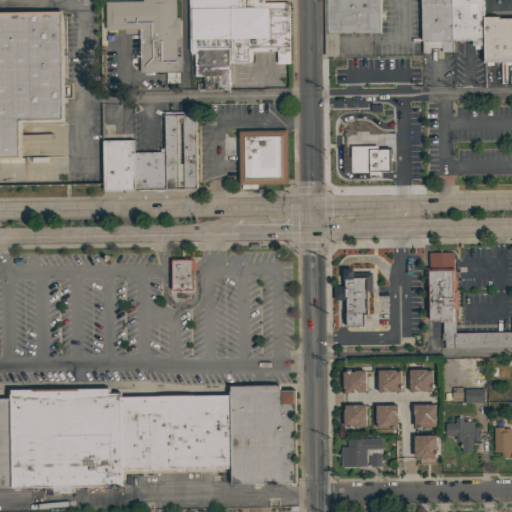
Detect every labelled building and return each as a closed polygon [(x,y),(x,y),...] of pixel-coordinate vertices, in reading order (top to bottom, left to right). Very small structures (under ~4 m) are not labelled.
[(176,0),(176,17),(180,17),(180,46),(176,46),(176,56),(182,56),(182,72),(139,72),(139,29),(106,29),(106,1),(142,1),(142,0),(176,0)] [(263,0),(263,2),(289,2),(289,63),(277,63),(277,51),(252,51),(252,63),(229,63),(229,49),(228,49),(228,89),(203,90),(203,76),(194,76),(194,54),(190,54),(190,51),(189,51),(189,0),(263,0)] [(379,0),(380,33),(336,33),(337,56),(324,56),(323,0),(379,0)] [(440,53),(440,49),(428,49),(428,54),(421,54),(421,43),(420,43),(419,0),(450,0),(451,42),(451,43),(455,43),(455,53),(440,53)] [(481,0),(482,18),(482,50),(472,50),(472,47),(471,47),(471,42),(461,42),(461,44),(458,44),(458,42),(451,42),(450,0),(481,0)] [(0,12),(63,11),(64,65),(62,65),(63,115),(65,115),(65,121),(21,122),(21,135),(50,135),(50,140),(21,140),(22,159),(0,159),(0,12)] [(497,18),(497,20),(511,19),(511,63),(491,64),(491,67),(484,67),(484,64),(483,64),(482,50),(482,18),(497,18)] [(165,148),(164,112),(194,111),(196,192),(184,192),(184,191),(165,191),(165,148)] [(288,183),(257,184),(257,189),(242,189),(242,185),(240,185),(239,131),(287,130),(288,183)] [(105,192),(103,141),(125,140),(125,137),(128,137),(128,140),(133,140),(134,153),(135,191),(105,192)] [(346,147),(373,146),(373,149),(387,149),(387,173),(347,174),(346,147)] [(134,153),(159,152),(159,148),(165,148),(165,191),(135,192),(135,191),(134,153)] [(511,347),(444,348),(444,339),(441,339),(441,332),(443,332),(443,320),(430,320),(430,284),(427,285),(427,269),(428,269),(428,252),(453,252),(453,268),(455,268),(455,290),(457,290),(458,308),(455,308),(455,333),(511,332),(511,347)] [(195,292),(170,293),(169,258),(194,257),(195,292)] [(346,300),(334,300),(334,287),(342,287),(342,279),(343,279),(343,269),(353,269),(353,272),(371,272),(371,291),(367,291),(367,314),(364,314),(364,326),(347,326),(346,300)] [(408,370),(426,369),(426,371),(431,371),(432,390),(419,391),(409,391),(408,370)] [(342,372),(347,372),(347,370),(350,370),(350,371),(355,371),(365,370),(366,392),(344,392),(344,388),(343,388),(342,372)] [(378,370),(395,370),(395,371),(400,371),(400,391),(388,391),(388,392),(378,392),(378,370)] [(296,483),(232,484),(231,468),(121,469),(121,486),(75,486),(75,493),(52,493),(52,492),(50,492),(50,487),(0,487),(0,398),(12,398),(11,390),(109,389),(109,393),(121,393),(121,397),(230,395),(230,386),(279,385),(279,390),(295,390),(296,483)] [(464,402),(464,389),(484,389),(484,402),(464,402)] [(414,415),(413,415),(413,405),(435,404),(435,426),(434,426),(434,427),(414,427),(414,415)] [(366,405),(366,427),(348,427),(348,426),(343,426),(343,409),(344,409),(344,405),(366,405)] [(397,405),(398,415),(397,415),(397,427),(377,428),(377,427),(375,427),(375,405),(397,405)] [(445,423),(455,423),(455,418),(462,418),(462,421),(473,421),(473,427),(480,427),(480,441),(474,441),(474,445),(473,445),(473,452),(461,452),(461,441),(455,441),(455,435),(445,435),(445,423)] [(493,427),(502,427),(502,428),(510,428),(510,432),(511,432),(511,452),(509,452),(509,456),(501,456),(500,452),(494,452),(493,427)] [(413,436),(435,435),(435,450),(436,450),(436,454),(435,454),(435,457),(419,458),(419,456),(414,457),(413,436)] [(342,467),(341,446),(347,446),(347,439),(373,439),(373,440),(379,440),(380,447),(381,447),(381,453),(380,453),(380,466),(370,466),(369,454),(366,454),(366,466),(342,467)]
